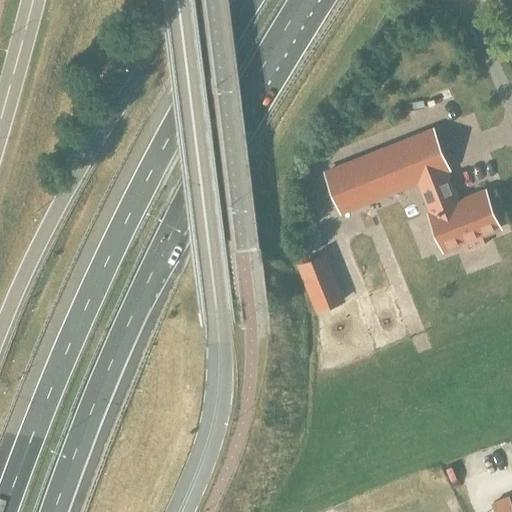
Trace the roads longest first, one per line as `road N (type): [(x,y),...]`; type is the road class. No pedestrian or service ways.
road 1 (motorway): [(55,511),(136,301),(215,147),(304,0)]
road 2 (motorway): [(247,0),(125,220),(3,511)]
road 3 (tertiary): [(180,511),(211,431),(219,360),(176,0)]
road 4 (motorway): [(189,0),(84,158),(0,328)]
road 5 (unclassified): [(0,125),(33,0)]
road 6 (residential): [(511,112),(459,0)]
